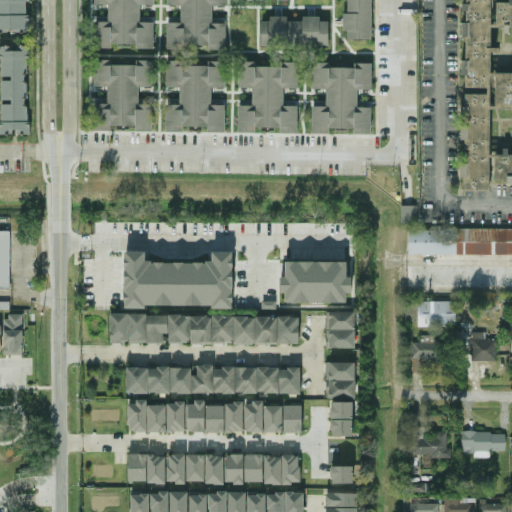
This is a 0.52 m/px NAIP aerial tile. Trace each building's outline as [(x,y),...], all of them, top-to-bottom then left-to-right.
[(0,0),(0,29),(29,29),(28,0),(0,0)] [(154,48),(154,18),(141,17),(141,5),(154,5),(154,0),(95,0),(95,5),(108,5),(108,22),(95,22),(95,48),(111,48),(111,44),(137,44),(137,48),(154,48)] [(166,48),(209,48),(209,50),(226,50),(226,23),(212,23),(213,6),(227,6),(227,0),(167,0),(168,6),(181,6),(181,23),(167,23),(166,48)] [(371,0),(347,0),(347,13),(343,13),(343,31),(348,31),(348,39),(372,39),(371,0)] [(511,1),(508,1),(508,3),(496,3),(496,22),(492,22),(491,0),(464,0),(465,128),(463,128),(463,191),(490,191),(490,183),(511,182),(511,1)] [(329,47),(329,21),(320,21),(320,17),(303,16),(303,21),(287,21),(287,16),(269,16),(269,21),(261,21),(261,46),(329,47)] [(29,134),(26,46),(0,46),(0,64),(0,76),(11,76),(11,81),(1,81),(2,100),(12,100),(12,104),(0,104),(0,112),(1,135),(29,134)] [(153,60),(136,60),(136,65),(111,65),(111,60),(94,60),(94,87),(108,87),(108,103),(94,104),(95,131),(111,131),(111,128),(153,128),(153,104),(139,104),(139,87),(153,87),(153,60)] [(226,61),(208,61),(208,66),(186,65),(186,61),(166,61),(166,88),(180,88),(180,105),(166,105),(166,131),(183,131),(183,126),(191,126),(191,132),(225,132),(225,105),(211,105),(212,88),(226,88),(226,61)] [(238,132),(255,132),(255,128),(280,128),(280,133),(298,133),(298,101),(284,101),(284,89),(298,89),(298,62),(281,62),(281,67),(256,67),(256,62),(239,62),(239,88),(252,88),(252,105),(238,105),(238,132)] [(312,133),(329,134),(329,129),(354,129),(354,134),(371,134),(372,108),(358,107),(358,90),(371,90),(372,63),(355,63),(355,68),(330,68),(330,63),(313,62),(312,89),(326,89),(326,106),(312,106),(312,133)] [(401,206),(401,223),(418,223),(418,206),(401,206)] [(511,229),(408,229),(408,256),(511,256),(511,229)] [(0,287),(9,288),(10,232),(0,231),(0,287)] [(124,308),(145,308),(145,306),(233,307),(233,252),(213,252),(212,263),(145,262),(145,251),(125,251),(124,308)] [(347,262),(286,262),(286,277),(280,277),(281,293),(286,293),(286,303),(347,303),(347,293),(352,293),(352,277),(347,277),(347,262)] [(511,287),(511,266),(408,265),(408,286),(511,287)] [(0,301),(0,309),(9,310),(9,301),(0,301)] [(456,301),(418,301),(418,326),(455,327),(456,301)] [(325,348),(355,349),(356,312),(326,311),(325,348)] [(24,355),(23,315),(3,316),(4,355),(24,355)] [(299,344),(299,316),(111,315),(111,343),(163,343),(163,334),(169,334),(169,343),(299,344)] [(472,361),(497,361),(497,339),(485,339),(485,332),(472,332),(472,361)] [(412,360),(442,359),(442,342),(434,343),(434,335),(421,336),(422,342),(412,343),(412,360)] [(355,362),(325,363),(327,399),(356,398),(355,362)] [(301,393),(301,367),(213,368),(213,365),(197,365),(197,375),(191,375),(191,368),(127,368),(127,394),(301,393)] [(224,406),(205,406),(205,400),(194,400),(194,404),(186,404),(186,432),(224,432),(224,406)] [(282,406),(263,406),(264,400),(245,400),(244,432),(282,432),(282,406)] [(166,405),(147,405),(147,401),(128,402),(129,432),(167,432),(166,405)] [(185,432),(185,401),(167,402),(168,432),(185,432)] [(353,402),(331,401),(331,436),(353,437),(353,402)] [(225,402),(226,432),(244,432),(243,402),(225,402)] [(302,433),(301,406),(283,406),(283,433),(302,433)] [(452,458),(452,449),(447,449),(447,432),(427,432),(427,427),(414,427),(414,437),(410,437),(410,454),(430,454),(430,458),(452,458)] [(506,451),(505,432),(462,432),(462,453),(474,453),(474,458),(490,457),(490,451),(506,451)] [(129,454),(128,482),(165,483),(166,455),(129,454)] [(167,483),(185,484),(186,454),(167,454),(167,483)] [(243,454),(226,454),(226,484),(244,484),(243,454)] [(223,484),(224,455),(187,455),(186,481),(206,482),(205,484),(223,484)] [(300,484),(300,455),(244,455),(245,482),(264,482),(264,484),(300,484)] [(353,466),(331,466),(331,484),(353,484),(353,466)] [(427,483),(407,483),(407,492),(427,492),(427,483)] [(169,511),(187,511),(188,491),(169,492),(169,511)] [(245,511),(247,492),(229,491),(228,511),(245,511)] [(151,492),(150,511),(168,511),(169,493),(151,492)] [(268,492),(267,511),(303,511),(304,493),(268,492)] [(326,511),(357,511),(358,493),(327,492),(326,511)] [(226,511),(227,493),(210,493),(209,511),(226,511)] [(149,511),(149,494),(131,494),(130,511),(149,511)] [(188,511),(207,511),(208,495),(189,494),(188,511)] [(247,511),(265,511),(265,495),(247,495),(247,511)] [(439,511),(439,504),(430,503),(430,497),(405,497),(404,511),(439,511)] [(444,511),(473,511),(474,499),(444,500),(444,511)] [(506,511),(506,502),(479,502),(479,511),(506,511)]
